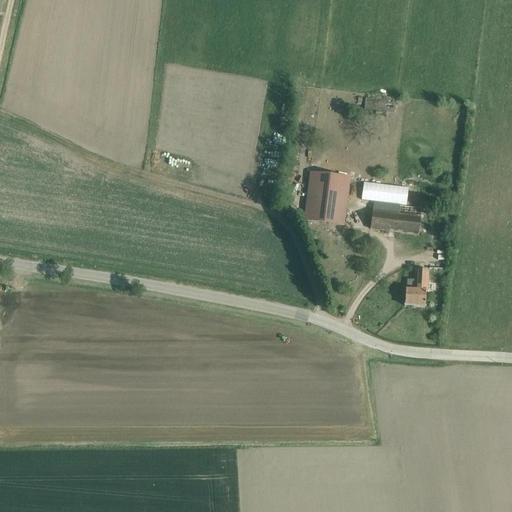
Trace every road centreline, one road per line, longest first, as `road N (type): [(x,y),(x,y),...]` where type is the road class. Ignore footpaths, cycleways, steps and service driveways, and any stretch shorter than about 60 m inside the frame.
road 1 (tertiary): [(511,358),(398,350),(306,316),(0,262)]
road 2 (track): [(0,111),(86,152),(271,211),(304,253),(325,322)]
